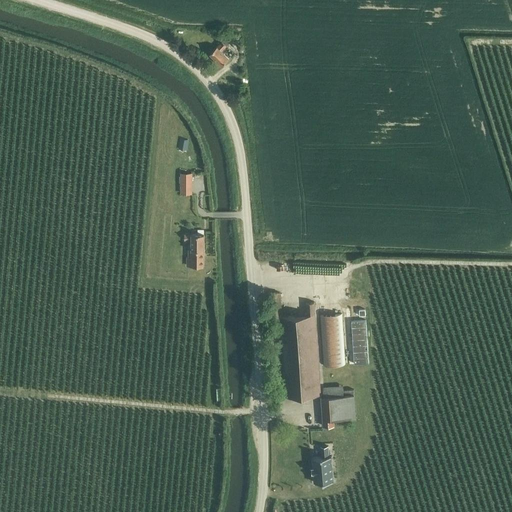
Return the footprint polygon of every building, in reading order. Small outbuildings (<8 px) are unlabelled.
[(227,46),(232,41),(222,32),(217,36),(227,46)] [(222,65),(229,59),(222,52),(227,47),(222,42),(210,54),(222,65)] [(204,251),(204,234),(192,234),(185,234),(185,240),(189,240),(188,256),(187,256),(187,265),(203,266),(203,251),(204,251)] [(306,277),(301,281),(310,291),(315,287),(306,277)] [(282,316),(281,316),(286,397),(296,396),(322,395),(315,302),(307,302),(308,314),(282,316)] [(324,366),(345,365),(341,314),(321,315),(324,366)] [(363,319),(351,320),(354,363),(364,362),(368,362),(365,319),(363,319)] [(323,396),(322,396),(323,424),(335,424),(335,419),(347,418),(357,417),(355,394),(323,396)] [(313,472),(314,472),(315,482),(334,481),(332,455),(330,456),(329,446),(321,447),(322,456),(313,457),(314,467),(313,467),(313,468),(313,469),(314,469),(314,471),(313,471),(313,472)]
